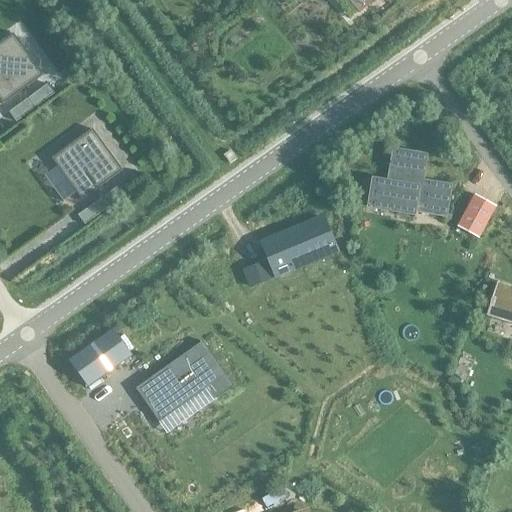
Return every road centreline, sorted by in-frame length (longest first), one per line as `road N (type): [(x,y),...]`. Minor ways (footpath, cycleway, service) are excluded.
road 1 (residential): [(26,339),(423,60)]
road 2 (residential): [(148,511),(26,339)]
road 3 (residential): [(423,60),(511,187)]
